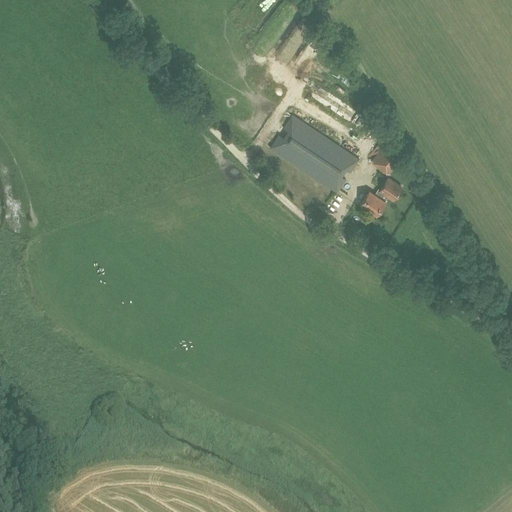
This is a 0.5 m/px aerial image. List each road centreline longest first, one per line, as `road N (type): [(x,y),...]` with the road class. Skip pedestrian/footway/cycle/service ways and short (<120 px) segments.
road 1 (track): [(511,344),(289,206),(97,0)]
road 2 (track): [(318,0),(487,266),(511,292)]
